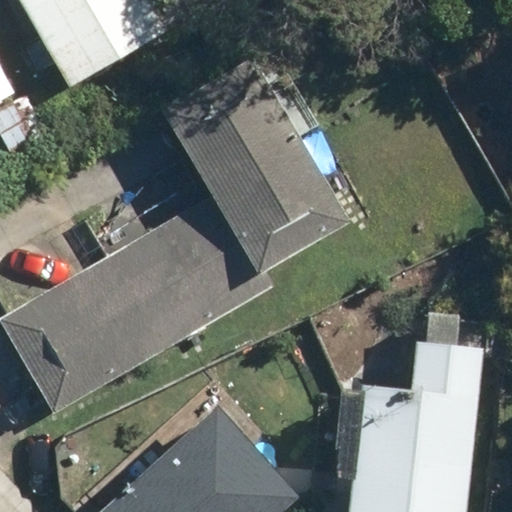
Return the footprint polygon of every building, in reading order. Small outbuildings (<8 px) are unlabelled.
[(171,28),(154,0),(16,0),(69,89),(171,28)] [(0,110),(23,98),(0,57),(0,110)] [(3,314),(56,406),(270,286),(262,273),(357,220),(265,58),(165,114),(212,196),(3,314)] [(472,511),(485,348),(416,343),(413,391),(355,387),(346,502),(304,498),(302,511),(472,511)] [(205,389),(71,497),(83,511),(284,511),(297,501),(205,389)]
